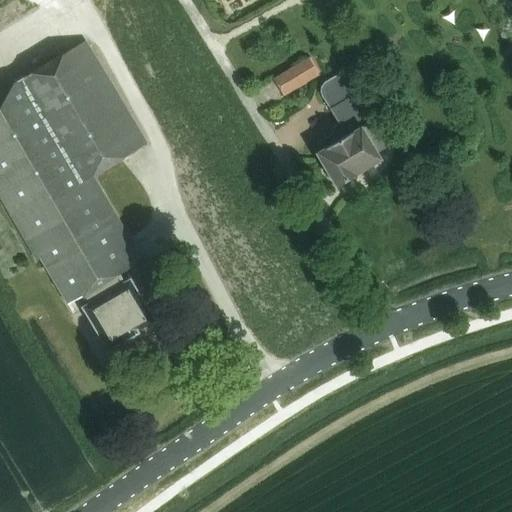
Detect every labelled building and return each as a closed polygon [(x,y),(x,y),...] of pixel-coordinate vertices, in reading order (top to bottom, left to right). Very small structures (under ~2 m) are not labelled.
[(211,0),(220,21),(269,0),(211,0)] [(354,38),(398,47),(402,30),(358,22),(354,38)] [(0,91),(0,201),(4,209),(35,262),(39,259),(66,305),(80,297),(86,306),(79,310),(103,351),(151,323),(127,283),(121,286),(116,278),(133,268),(128,250),(132,248),(91,177),(145,145),(85,42),(0,91)] [(283,97),(318,75),(308,58),(272,79),(283,97)] [(345,78),(342,72),(324,83),(322,84),(321,86),(320,88),(320,90),(320,91),(320,94),(321,96),(330,112),(332,111),(354,97),(359,94),(348,76),(345,78)] [(349,138),(315,159),(333,189),(376,163),(372,156),(380,151),(372,138),(368,141),(361,130),(370,124),(354,97),(332,111),(349,138)]
